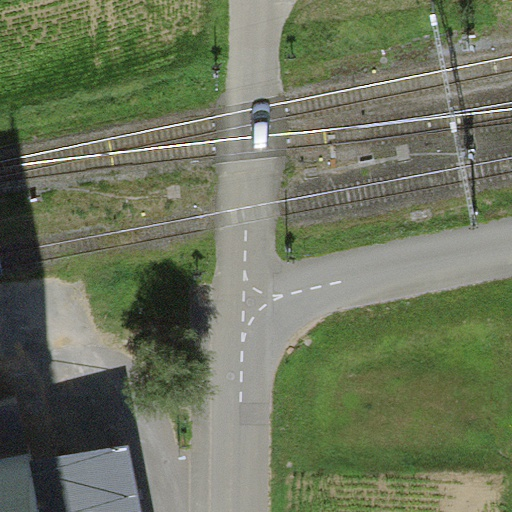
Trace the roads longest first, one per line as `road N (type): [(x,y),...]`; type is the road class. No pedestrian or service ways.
road 1 (unclassified): [(237,314),(254,0)]
road 2 (residential): [(237,314),(511,245)]
road 3 (unclassified): [(236,511),(237,314)]
